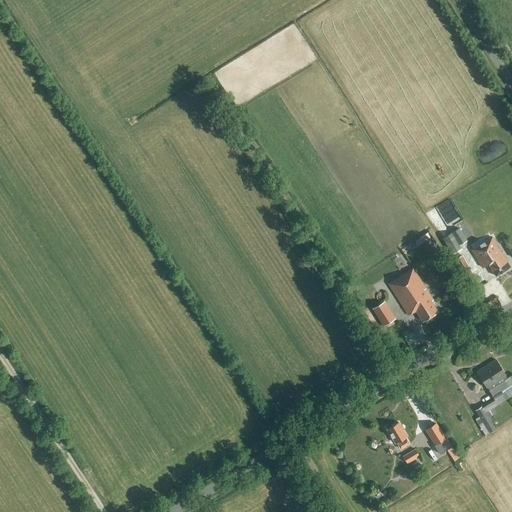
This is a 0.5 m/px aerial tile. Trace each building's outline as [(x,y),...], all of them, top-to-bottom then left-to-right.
[(466,234),(474,232),(472,222),(463,224),(466,234)] [(466,242),(458,229),(451,233),(458,246),(466,242)] [(451,233),(441,239),(450,254),(460,249),(458,246),(451,233)] [(495,276),(510,267),(492,237),(471,250),(482,268),(488,264),(495,276)] [(422,321),(437,312),(430,301),(433,300),(412,268),(388,284),(408,315),(415,311),(422,321)] [(383,325),(393,319),(382,302),(372,308),(383,325)] [(511,395),(511,374),(506,379),(504,376),(505,376),(495,359),(477,371),(487,387),(488,387),(489,389),(488,390),(494,399),(475,410),(489,433),(495,429),(489,418),(496,413),(493,407),(511,395)] [(393,442),(395,442),(395,443),(396,442),(400,449),(409,443),(405,437),(406,436),(398,422),(387,429),(392,438),(391,439),(393,442)] [(425,431),(435,446),(446,439),(436,424),(425,431)] [(419,456),(415,449),(403,456),(407,463),(419,456)]
